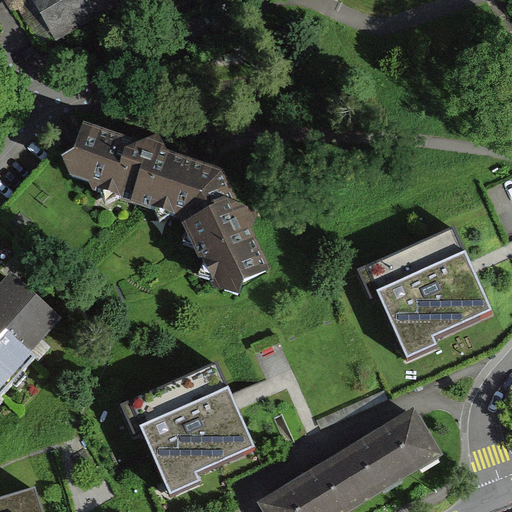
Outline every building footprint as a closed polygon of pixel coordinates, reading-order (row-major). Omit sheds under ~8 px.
[(34,0),(55,39),(124,1),(129,11),(148,0),(34,0)] [(168,221),(186,226),(230,202),(219,182),(162,163),(156,148),(140,155),(80,136),(70,166),(60,171),(64,183),(97,194),(94,203),(166,227),(168,221)] [(230,202),(186,226),(181,253),(191,279),(229,303),(235,286),(260,276),(245,237),(250,219),(235,211),(230,202)] [(457,238),(368,277),(406,364),(437,351),(433,343),(492,317),(457,238)] [(0,377),(54,320),(10,279),(0,289),(0,377)] [(254,453),(220,375),(130,415),(169,503),(200,489),(195,479),(254,453)] [(409,420),(331,465),(356,509),(435,463),(409,420)] [(331,465),(252,511),(351,511),(356,509),(331,465)] [(37,511),(32,497),(0,504),(0,511),(37,511)]
